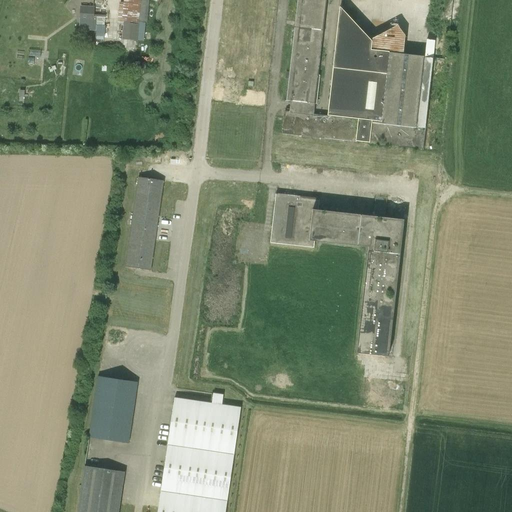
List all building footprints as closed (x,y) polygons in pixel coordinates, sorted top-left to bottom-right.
[(120,2),(118,21),(138,23),(138,22),(147,23),(149,0),(123,0),(123,2),(120,2)] [(315,104),(326,0),(297,0),(286,101),(315,104)] [(80,20),(94,20),(94,6),(80,6),(80,20)] [(123,22),(122,39),(137,40),(138,24),(123,22)] [(379,52),(368,144),(423,150),(425,129),(433,58),(435,41),(426,40),(425,57),(423,57),(379,52)] [(356,142),(359,119),(285,111),(282,134),(356,142)] [(147,179),(139,177),(134,207),(159,211),(163,181),(147,179)] [(314,248),(315,241),(368,247),(356,353),(388,357),(404,220),(318,210),(319,198),(276,194),(270,243),(314,248)] [(159,211),(134,207),(130,237),(154,240),(159,211)] [(135,268),(150,270),(154,240),(130,237),(126,267),(135,268)] [(129,443),(138,382),(97,376),(89,437),(129,443)] [(212,410),(180,405),(165,509),(164,511),(219,511),(234,413),(212,410)] [(118,511),(120,504),(125,472),(85,466),(77,511),(118,511)]
